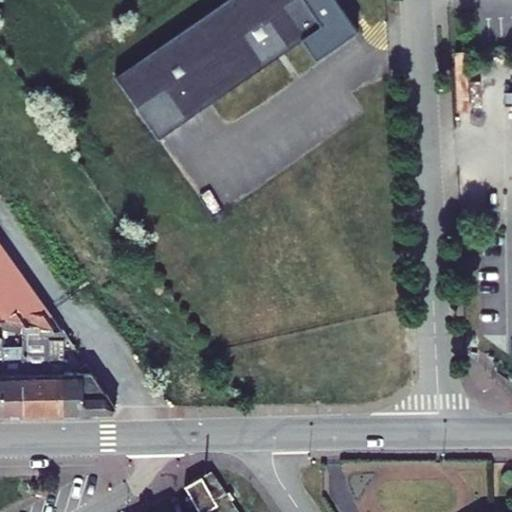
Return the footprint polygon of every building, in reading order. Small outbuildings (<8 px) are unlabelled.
[(223,0),(115,75),(159,138),(301,39),(316,60),(357,31),(335,0),(223,0)] [(0,320),(3,321),(23,324),(62,329),(0,243),(0,320)] [(62,329),(23,324),(23,346),(24,414),(65,414),(65,373),(64,354),(64,339),(61,339),(61,331),(62,329)] [(76,349),(68,336),(64,339),(64,354),(76,349)] [(24,414),(23,346),(3,346),(4,415),(24,414)] [(115,406),(86,363),(78,369),(80,372),(65,373),(65,414),(112,413),(116,406),(115,406)] [(212,470),(203,475),(218,504),(230,497),(212,470)] [(203,475),(185,485),(200,511),(203,511),(218,504),(203,475)]
